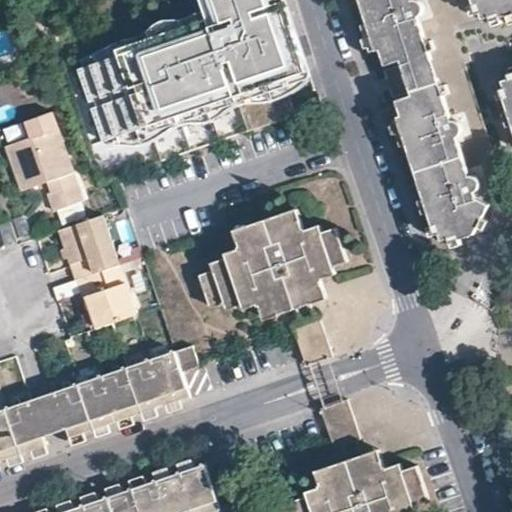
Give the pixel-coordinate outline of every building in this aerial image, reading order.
[(104,146),(106,153),(273,93),(240,0),(236,0),(214,8),(181,19),(185,29),(232,13),(259,88),(258,92),(104,146)] [(211,0),(214,8),(236,0),(240,0),(273,93),(309,79),(291,21),(283,0),(211,0)] [(511,0),(359,0),(367,24),(377,51),(384,75),(405,67),(416,100),(395,108),(399,118),(408,145),(425,197),(430,211),(435,225),(438,234),(440,241),(450,238),(454,246),(464,243),(462,239),(475,234),(479,224),(490,203),(479,198),(478,192),(482,188),(483,181),(478,176),(472,175),(459,139),(464,134),(464,127),(460,122),(453,121),(445,96),(441,86),(430,52),(427,43),(419,18),(423,13),(423,7),(419,2),(413,1),(412,0),(472,0),(473,3),(478,2),(481,10),(480,11),(482,17),(490,14),(498,12),(500,15),(509,12),(511,10),(511,0)] [(472,14),(480,11),(481,10),(478,2),(473,3),(468,5),(472,14)] [(142,33),(181,19),(178,11),(140,25),(142,33)] [(502,21),(500,15),(498,12),(490,14),(493,24),(502,21)] [(185,29),(181,19),(142,33),(146,43),(79,67),(104,146),(258,92),(259,88),(232,13),(185,29)] [(370,53),(377,51),(367,24),(361,26),(365,39),(360,40),(364,50),(369,49),(370,53)] [(76,56),(79,67),(146,43),(142,33),(76,56)] [(432,42),(427,43),(430,52),(435,51),(432,42)] [(508,110),(511,122),(511,75),(508,76),(501,79),(504,86),(500,87),(503,96),(508,110)] [(447,84),(441,86),(445,96),(450,93),(447,84)] [(497,98),(503,96),(500,87),(494,89),(497,98)] [(505,124),(511,122),(508,110),(501,112),(505,124)] [(401,146),(408,145),(399,118),(393,121),(394,125),(389,127),(392,136),(397,135),(401,146)] [(70,184),(58,187),(63,204),(68,203),(92,196),(93,195),(94,193),(70,120),(20,135),(33,181),(54,175),(66,172),(70,184)] [(54,175),(58,187),(70,184),(66,172),(54,175)] [(94,203),(92,196),(68,203),(71,210),(94,203)] [(423,213),(430,211),(425,197),(418,200),(423,213)] [(114,209),(70,223),(86,275),(130,260),(114,209)] [(274,229),(288,225),(284,216),(271,221),(274,229)] [(299,299),(312,295),(309,289),(325,283),(323,278),(337,273),(335,266),(350,260),(339,230),(324,235),(321,229),(307,233),(306,229),(290,233),(288,225),(274,229),(271,221),(238,232),(241,241),(227,247),(232,258),(216,263),(219,270),(204,275),(215,308),(230,303),(232,310),(248,305),(251,315),(265,310),(269,320),(302,308),(299,299)] [(511,232),(511,224),(489,232),(491,239),(511,232)] [(431,236),(438,234),(435,225),(428,227),(431,236)] [(224,236),(227,247),(241,241),(238,232),(224,236)] [(130,260),(86,275),(91,293),(95,293),(106,328),(123,322),(147,315),(130,260)] [(58,300),(79,294),(76,282),(54,288),(58,300)] [(315,304),(312,295),(299,299),(302,308),(315,304)] [(255,324),(269,320),(265,310),(251,315),(255,324)] [(298,371),(317,364),(320,363),(307,324),(281,333),(295,372),(298,371)] [(200,345),(184,350),(192,374),(208,369),(200,345)] [(160,357),(174,406),(188,402),(199,398),(192,374),(184,350),(177,352),(170,354),(160,357)] [(144,362),(152,360),(150,354),(143,356),(144,362)] [(136,365),(151,414),(165,409),(174,406),(160,357),(152,360),(144,362),(136,365)] [(120,363),(122,369),(129,367),(126,361),(120,363)] [(313,412),(332,406),(317,364),(298,371),(313,412)] [(113,372),(128,421),(141,416),(151,414),(136,365),(129,367),(122,369),(113,372)] [(88,380),(103,428),(120,423),(128,421),(113,372),(105,374),(99,376),(88,380)] [(78,431),(80,435),(94,431),(103,428),(88,380),(81,382),(74,384),(65,387),(78,431)] [(47,393),(40,395),(54,438),(61,437),(78,431),(65,387),(47,393)] [(22,393),(24,400),(30,398),(28,392),(22,393)] [(16,402),(30,451),(39,448),(55,443),(54,438),(40,395),(30,398),(24,400),(16,402)] [(0,440),(5,458),(15,455),(30,451),(16,402),(6,406),(0,407),(0,440)] [(174,406),(176,414),(183,412),(191,409),(188,402),(174,406)] [(348,445),(334,405),(332,406),(313,412),(309,414),(310,419),(322,453),(348,445)] [(151,414),(153,421),(160,419),(167,417),(165,409),(151,414)] [(128,421),(130,428),(137,426),(144,424),(141,416),(128,421)] [(103,428),(106,435),(114,433),(122,430),(120,423),(103,428)] [(80,435),(82,442),(89,440),(97,438),(94,431),(80,435)] [(39,448),(41,455),(48,453),(58,450),(55,443),(39,448)] [(15,455),(18,462),(23,461),(33,458),(30,451),(15,455)] [(357,469),(370,464),(367,455),(353,460),(357,469)] [(415,511),(419,511),(416,504),(432,499),(421,467),(406,472),(403,465),(389,471),(387,466),(372,470),(370,464),(357,469),(353,460),(320,471),(323,480),(309,485),(313,496),(298,502),(299,507),(285,511),(415,511)] [(199,467),(197,461),(191,463),(183,466),(185,471),(199,467)] [(200,470),(199,467),(185,471),(185,474),(197,511),(223,511),(210,467),(200,470)] [(174,473),(173,469),(167,471),(160,473),(161,477),(174,473)] [(305,475),(309,485),(323,480),(320,471),(305,475)] [(175,477),(174,473),(161,477),(162,481),(171,511),(197,511),(185,474),(175,477)] [(151,480),(149,476),(143,478),(135,480),(137,485),(151,480)] [(152,484),(151,480),(137,485),(138,488),(145,511),(171,511),(162,481),(152,484)] [(127,488),(126,483),(118,485),(111,488),(112,492),(127,488)] [(128,491),(127,488),(112,492),(113,496),(118,511),(145,511),(138,488),(128,491)] [(102,497),(100,491),(92,494),(85,496),(87,501),(102,497)] [(102,499),(102,497),(87,501),(87,504),(89,511),(118,511),(113,496),(102,499)] [(76,502),(75,499),(68,501),(61,503),(62,507),(76,502)] [(78,507),(76,502),(62,507),(64,510),(63,511),(89,511),(87,504),(78,507)]
